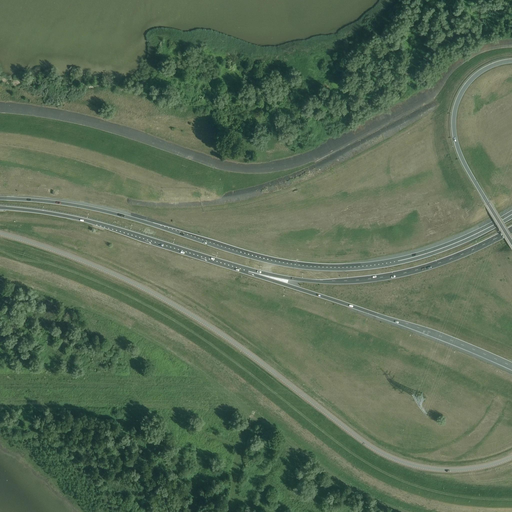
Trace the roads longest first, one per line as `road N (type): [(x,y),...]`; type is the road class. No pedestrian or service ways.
road 1 (tertiary): [(511,457),(447,470),(395,459),(167,301),(0,233)]
road 2 (trunk): [(511,216),(423,256),(339,269),(251,257),(98,209),(0,198)]
road 3 (motorway): [(248,271),(511,366)]
road 4 (motorway): [(248,271),(320,281),(381,277),(456,256),(511,229)]
road 5 (trunk): [(0,208),(107,226),(248,271)]
road 6 (motorway): [(511,243),(453,135),(469,80),(511,61)]
